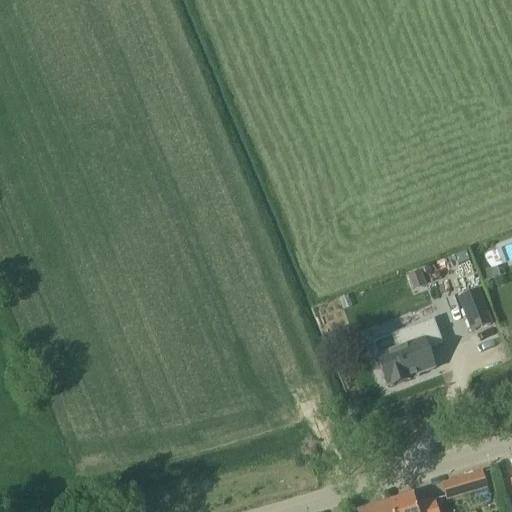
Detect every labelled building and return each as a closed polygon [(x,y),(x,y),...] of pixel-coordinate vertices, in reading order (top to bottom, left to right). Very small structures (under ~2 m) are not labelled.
[(470,334),(491,326),(478,291),(456,300),(470,334)] [(395,352),(375,359),(385,388),(388,387),(389,389),(407,382),(406,380),(433,370),(426,352),(441,346),(432,321),(390,337),(395,352)] [(484,490),(480,475),(441,486),(445,502),(484,490)] [(511,479),(501,482),(505,497),(511,495),(511,479)] [(434,511),(432,504),(415,509),(412,499),(390,506),(391,511),(434,511)]
